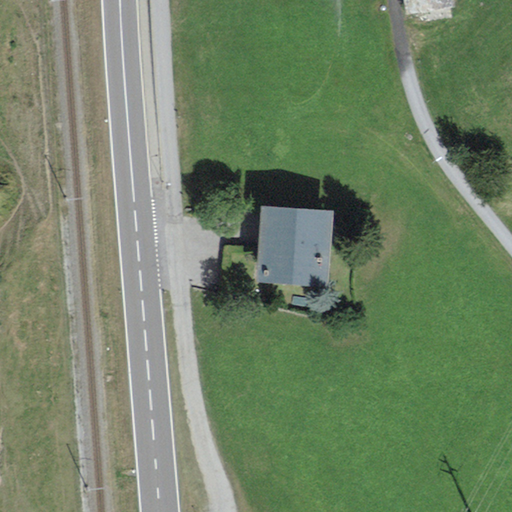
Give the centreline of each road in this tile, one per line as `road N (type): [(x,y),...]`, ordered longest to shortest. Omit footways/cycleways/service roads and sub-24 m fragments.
road 1 (secondary): [(136,243),(158,511)]
road 2 (secondary): [(118,0),(136,243)]
road 3 (track): [(176,239),(155,0)]
